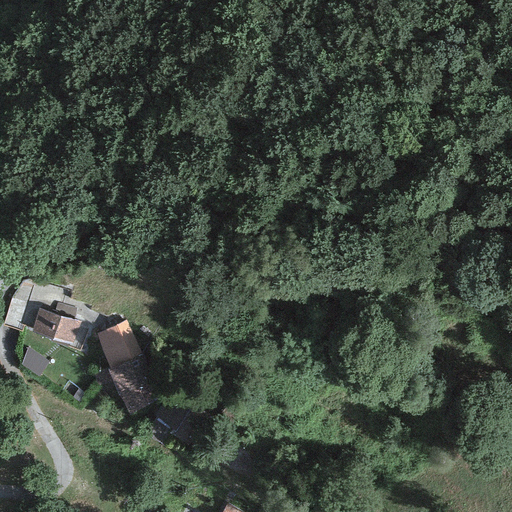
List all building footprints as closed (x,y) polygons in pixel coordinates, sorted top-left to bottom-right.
[(53,314),(39,310),(31,332),(72,345),(79,322),(72,319),(76,308),(57,302),(53,314)] [(126,320),(95,333),(110,369),(141,357),(126,320)] [(49,362),(27,347),(20,364),(38,377),(49,362)] [(160,401),(141,357),(110,369),(107,371),(118,396),(120,395),(128,415),(160,401)] [(211,421),(172,394),(143,437),(163,449),(171,437),(192,450),(211,421)]
